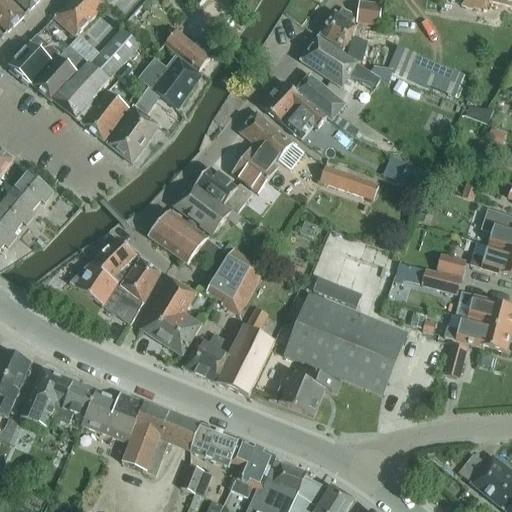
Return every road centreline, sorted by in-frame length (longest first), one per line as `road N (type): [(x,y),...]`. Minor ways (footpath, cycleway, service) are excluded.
road 1 (secondary): [(365,476),(111,370),(0,307)]
road 2 (residential): [(129,238),(335,2),(351,0)]
road 3 (unclassified): [(365,476),(384,452),(413,436),(511,428)]
